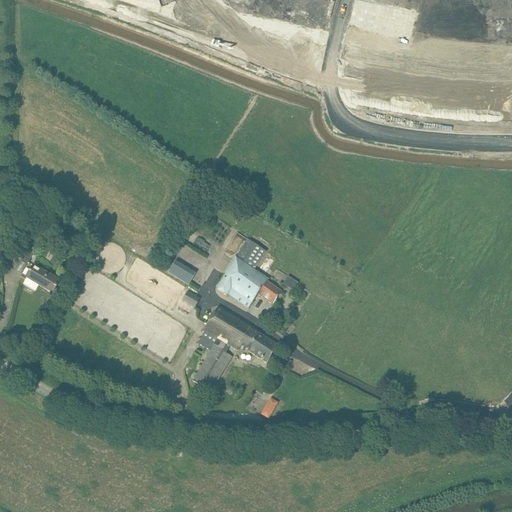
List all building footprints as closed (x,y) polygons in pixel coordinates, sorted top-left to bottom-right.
[(226,275),(222,281),(217,289),(226,296),(227,294),(248,309),(258,295),(273,305),(281,293),(273,287),(252,273),(266,252),(247,239),(224,274),(226,275)] [(22,259),(28,263),(35,252),(28,248),(22,259)] [(26,278),(52,293),(59,281),(33,265),(26,278)] [(285,284),(296,292),(300,286),(289,278),(285,284)] [(188,292),(182,302),(194,308),(200,299),(188,292)] [(210,352),(193,381),(211,392),(231,358),(226,354),(230,347),(236,350),(236,351),(237,350),(248,351),(247,351),(267,364),(277,346),(258,335),(218,309),(204,331),(205,332),(197,344),(210,352)] [(272,413),(278,403),(270,398),(264,408),(272,413)]
